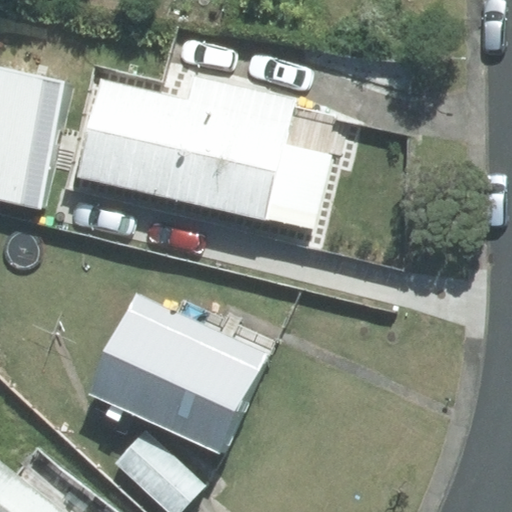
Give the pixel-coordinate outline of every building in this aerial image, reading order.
[(84,32),(5,59),(18,98),(97,71),(84,32)] [(199,98),(114,81),(94,177),(285,216),(309,98),(203,76),(199,98)] [(276,347),(151,294),(109,394),(243,450),(285,350),(276,347)] [(155,430),(126,463),(181,511),(193,511),(218,485),(155,430)] [(82,511),(69,502),(0,450),(0,511),(82,511)]
